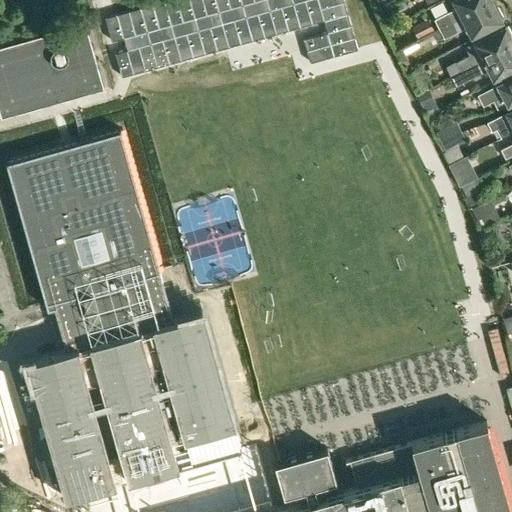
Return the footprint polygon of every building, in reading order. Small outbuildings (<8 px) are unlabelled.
[(323,19),(327,31),(303,38),(310,61),(357,48),(343,0),(161,0),(114,13),(105,16),(111,40),(123,37),(127,49),(115,52),(121,76),(224,47),(323,19)] [(440,28),(494,0),(493,0),(492,1),(491,0),(454,0),(458,7),(435,19),(440,28)] [(473,34),(490,24),(501,19),(500,18),(503,17),(498,7),(495,9),(492,2),(494,0),(440,28),(445,37),(468,25),(473,34)] [(393,12),(382,17),(386,26),(397,21),(393,12)] [(428,18),(412,26),(418,37),(434,29),(428,18)] [(0,45),(0,114),(1,117),(104,88),(85,22),(0,45)] [(505,27),(504,26),(490,33),(465,47),(470,55),(458,62),(463,71),(511,44),(511,40),(510,37),(511,35),(511,34),(508,26),(505,27)] [(495,76),(508,69),(511,67),(511,44),(463,71),(454,75),(459,84),(490,67),(495,76)] [(418,67),(405,73),(415,93),(428,87),(418,67)] [(497,107),(511,99),(511,75),(478,93),(483,104),(493,99),(497,107)] [(429,89),(417,94),(423,106),(435,100),(429,89)] [(511,108),(488,120),(493,130),(511,120),(511,108)] [(457,120),(435,131),(440,141),(462,130),(457,120)] [(248,445),(239,448),(232,425),(235,425),(234,423),(233,423),(220,375),(203,311),(173,319),(120,130),(6,162),(47,309),(54,307),(66,350),(25,361),(59,479),(88,471),(92,485),(63,493),(65,498),(83,493),(88,511),(410,511),(410,508),(430,502),(433,511),(511,511),(511,510),(486,421),(345,460),(345,461),(349,460),(357,487),(319,497),(315,485),(336,480),(327,447),(275,462),(284,494),(305,488),(308,500),(279,509),(276,499),(268,501),(271,511),(266,511),(264,511),(247,447),(249,446),(248,445)] [(467,139),(462,130),(440,141),(445,150),(467,139)] [(506,157),(511,153),(511,143),(502,148),(506,157)] [(472,165),(454,174),(459,185),(460,184),(473,178),(477,175),(472,165)] [(477,175),(473,178),(460,184),(466,196),(464,197),(468,206),(480,200),(475,191),(479,189),(483,184),(478,175),(477,175)] [(494,206),(475,216),(481,227),(499,218),(494,206)] [(511,316),(511,315),(511,303),(501,308),(505,318),(511,316)] [(511,315),(511,316),(505,318),(502,318),(506,332),(511,330),(511,315)] [(59,479),(63,493),(92,485),(88,471),(59,479)]
